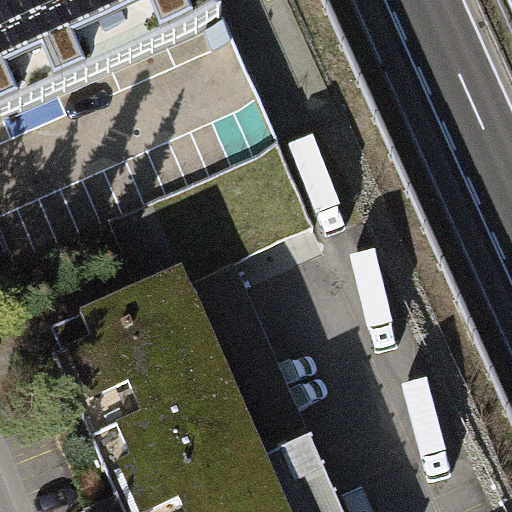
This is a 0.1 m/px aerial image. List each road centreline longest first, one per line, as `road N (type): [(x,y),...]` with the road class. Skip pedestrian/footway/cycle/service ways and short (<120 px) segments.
road 1 (unknown): [(403,511),(297,297)]
road 2 (motorway): [(428,0),(511,186)]
